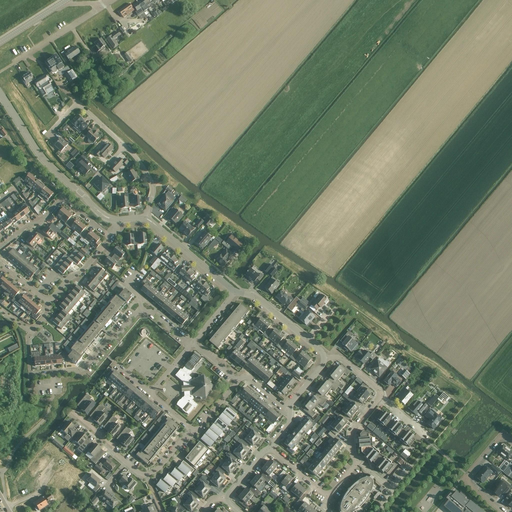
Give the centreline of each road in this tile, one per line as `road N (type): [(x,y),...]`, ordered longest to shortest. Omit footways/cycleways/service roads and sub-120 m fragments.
road 1 (residential): [(116,219),(37,153),(0,92)]
road 2 (residential): [(139,310),(85,365),(29,375)]
